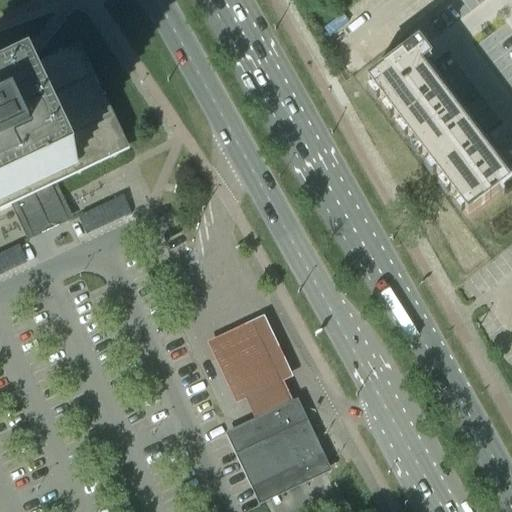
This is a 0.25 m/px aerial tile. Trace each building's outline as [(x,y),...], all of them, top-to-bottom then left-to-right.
[(488,0),(451,0),(446,3),(459,25),(492,5),(488,0)] [(427,40),(452,24),(443,11),(419,26),(427,40)] [(0,212),(11,207),(57,186),(129,152),(80,46),(39,66),(0,83),(0,212)] [(414,51),(365,90),(468,220),(508,188),(509,189),(511,186),(511,149),(507,154),(504,151),(498,156),(427,66),(426,67),(414,51)] [(57,186),(11,207),(24,234),(70,213),(57,186)] [(290,377),(261,316),(205,343),(234,404),(244,400),(252,418),(289,400),(280,381),(290,377)] [(232,438),(261,500),(324,471),(294,408),(232,438)]
